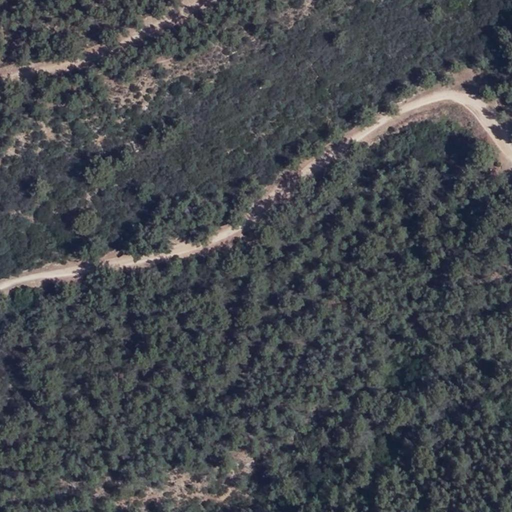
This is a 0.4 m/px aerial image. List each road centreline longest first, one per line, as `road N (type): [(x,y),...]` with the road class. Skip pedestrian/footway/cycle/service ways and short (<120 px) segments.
road 1 (track): [(0,288),(200,247),(403,116),(438,102),(469,98),(511,151)]
road 2 (track): [(203,0),(127,43),(0,76)]
